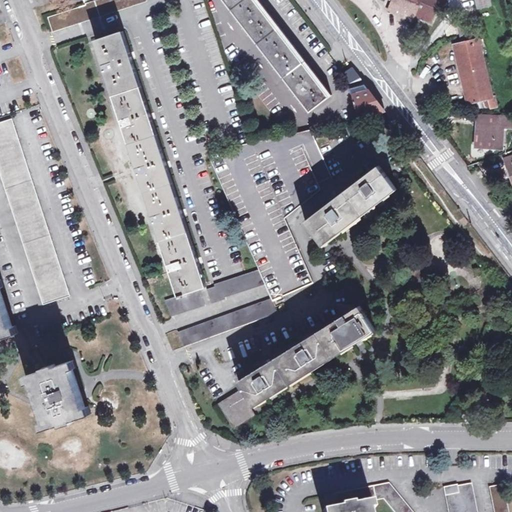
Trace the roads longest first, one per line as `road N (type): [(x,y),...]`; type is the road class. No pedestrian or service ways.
road 1 (residential): [(12,0),(208,471)]
road 2 (unknown): [(272,141),(308,143),(321,184),(296,212),(316,280),(299,312),(236,172),(241,150),(258,145)]
road 3 (unclassified): [(208,471),(342,442),(511,438)]
road 4 (secondary): [(489,224),(321,0)]
road 5 (unclassified): [(52,511),(208,471)]
